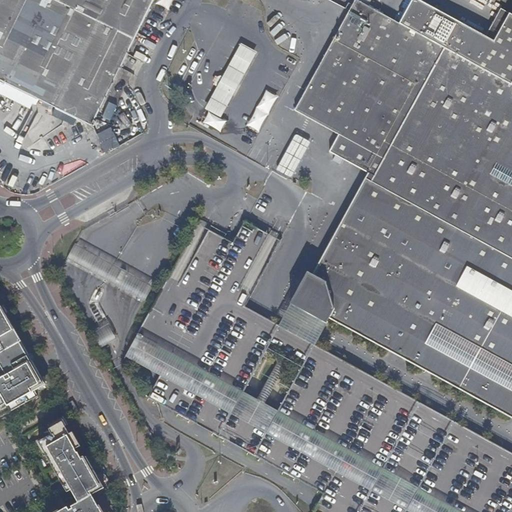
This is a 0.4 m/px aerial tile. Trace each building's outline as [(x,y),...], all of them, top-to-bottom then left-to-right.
[(0,0),(0,80),(92,126),(154,0),(0,0)] [(330,152),(369,173),(314,275),(309,272),(292,305),(329,324),(331,319),(511,416),(511,14),(495,41),(422,1),(408,27),(360,0),(356,0),(295,110),(339,134),(330,152)] [(264,90),(248,126),(259,132),(276,96),(264,90)] [(125,114),(119,117),(126,130),(132,127),(125,114)] [(277,172),(292,179),(309,140),(293,134),(277,172)] [(203,226),(198,223),(127,355),(161,374),(149,397),(324,492),(313,511),(511,511),(511,451),(317,346),(281,326),(243,306),(280,238),(274,235),(244,219),(232,242),(203,226)] [(76,246),(68,261),(146,302),(154,288),(76,246)] [(329,324),(292,305),(281,326),(317,346),(329,324)] [(0,407),(6,404),(7,407),(46,385),(2,307),(0,308),(0,365),(6,375),(0,378),(0,407)] [(61,482),(88,466),(83,458),(81,459),(77,452),(77,453),(75,450),(80,446),(72,432),(69,434),(62,422),(49,429),(52,434),(38,442),(61,482)] [(88,466),(61,482),(67,492),(71,490),(70,488),(95,473),(86,456),(83,458),(88,466)] [(101,511),(91,494),(103,487),(95,473),(70,488),(71,490),(78,503),(72,507),(73,508),(66,511),(63,511),(62,510),(58,511),(101,511)]
